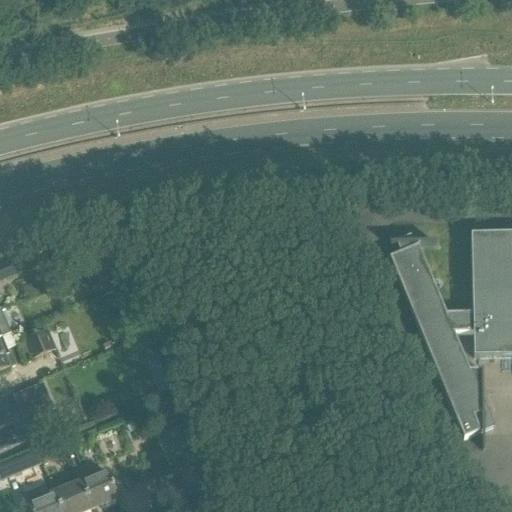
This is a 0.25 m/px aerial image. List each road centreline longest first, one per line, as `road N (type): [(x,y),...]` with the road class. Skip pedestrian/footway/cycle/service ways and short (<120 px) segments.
road 1 (primary): [(0,188),(238,140),(511,125)]
road 2 (primary): [(511,82),(285,91),(0,143)]
